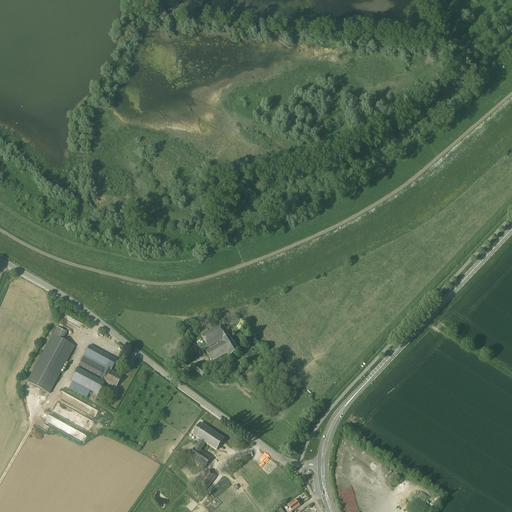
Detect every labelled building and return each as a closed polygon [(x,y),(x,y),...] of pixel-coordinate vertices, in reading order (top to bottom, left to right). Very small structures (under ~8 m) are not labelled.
[(213,328),(208,319),(195,326),(209,348),(219,342),(219,343),(206,351),(213,362),(227,353),(229,356),(238,351),(233,343),(235,342),(234,340),(232,341),(230,337),(229,335),(224,327),(222,324),(213,328)] [(35,367),(27,383),(49,394),(74,347),(63,341),(67,333),(56,327),(52,335),(35,367)] [(73,382),(69,389),(87,399),(90,392),(98,396),(105,383),(115,388),(121,377),(111,372),(117,361),(89,346),(84,357),(105,368),(99,380),(86,373),(88,370),(79,365),(78,369),(77,369),(70,381),(73,382)] [(202,377),(206,371),(199,365),(195,370),(202,377)] [(263,390),(268,384),(264,380),(259,386),(263,390)] [(44,413),(41,421),(47,424),(51,416),(44,413)] [(199,442),(189,458),(205,468),(212,457),(202,450),(206,444),(217,451),(224,439),(201,423),(193,435),(200,440),(199,442)] [(207,489),(217,477),(208,470),(199,482),(207,489)] [(293,510),(301,505),(296,499),(288,504),(293,510)]
